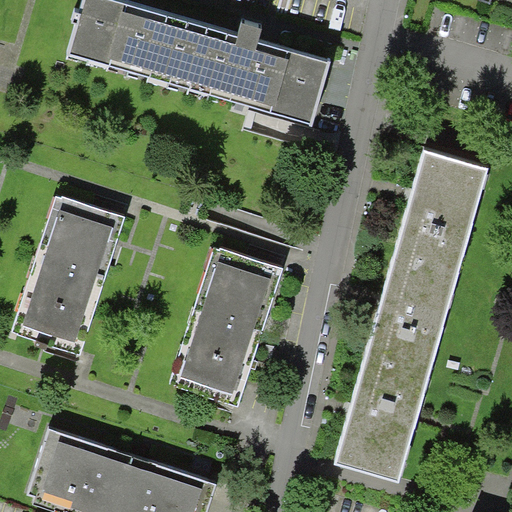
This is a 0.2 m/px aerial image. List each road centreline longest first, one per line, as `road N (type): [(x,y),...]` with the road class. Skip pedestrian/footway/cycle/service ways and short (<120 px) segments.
road 1 (residential): [(379,29),(276,511)]
road 2 (residential): [(511,67),(379,29)]
